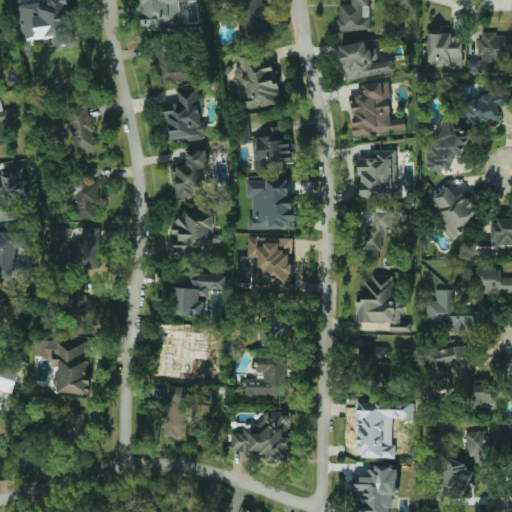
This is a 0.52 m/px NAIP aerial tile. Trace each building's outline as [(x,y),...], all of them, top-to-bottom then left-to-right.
[(19,5),(22,40),(53,37),(54,45),(73,43),(68,0),(47,0),(47,3),(19,5)] [(182,27),(181,2),(196,1),(195,0),(140,0),(143,28),(182,27)] [(240,43),(267,40),(263,0),(241,0),(244,25),(239,25),(240,43)] [(369,31),(369,0),(351,0),(351,4),(338,4),(338,31),(369,31)] [(463,64),(462,35),(452,35),(452,32),(428,33),(428,65),(463,64)] [(510,33),(480,33),(479,59),(467,59),(467,73),(479,73),(479,68),(510,69),(510,33)] [(346,79),(395,71),(393,59),(378,62),(374,40),(340,45),(346,79)] [(171,50),(155,50),(156,82),(190,81),(189,57),(171,57),(171,50)] [(244,109),(281,101),(273,65),(258,69),(254,53),(238,57),(240,65),(234,67),(244,109)] [(406,129),(405,118),(392,119),(388,81),(363,83),(364,93),(356,94),(357,103),(352,103),(355,135),(406,129)] [(176,90),(178,102),(164,104),(168,138),(182,137),(183,141),(206,139),(200,87),(176,90)] [(511,103),(506,87),(463,99),(471,127),(502,118),(499,107),(511,103)] [(92,115),(88,115),(87,105),(69,106),(72,149),(94,147),(92,115)] [(425,166),(440,172),(442,167),(450,170),(456,155),(461,158),(472,132),(443,120),(425,166)] [(255,168),(294,164),(291,139),(281,140),(280,126),(266,127),(267,136),(252,137),(255,168)] [(176,197),(195,196),(194,187),(209,186),(207,149),(186,150),(187,165),(174,166),(176,197)] [(359,158),(360,199),(398,198),(397,149),(374,150),(375,157),(359,158)] [(98,181),(89,181),(88,166),(73,166),(75,218),(94,217),(94,202),(99,202),(98,181)] [(0,221),(22,220),(21,200),(27,199),(25,167),(1,169),(2,180),(0,180),(0,221)] [(293,228),(292,179),(247,180),(247,196),(253,196),(253,216),(248,216),(248,230),(293,228)] [(452,236),(481,217),(464,192),(456,198),(447,185),(427,199),(452,236)] [(380,262),(380,236),(387,236),(387,227),(392,227),(392,211),(361,211),(361,262),(380,262)] [(214,214),(175,213),(175,234),(173,234),(173,253),(209,253),(209,238),(213,238),(214,214)] [(511,251),(511,219),(491,219),(491,240),(477,240),(477,255),(494,255),(494,251),(511,251)] [(65,237),(65,224),(50,224),(49,237),(65,237)] [(100,227),(82,227),(82,241),(72,241),(71,266),(99,267),(100,227)] [(0,277),(29,278),(30,257),(17,256),(17,247),(29,247),(29,233),(0,231),(0,277)] [(292,238),(248,237),(248,257),(254,257),(253,288),(291,289),(292,238)] [(511,277),(500,277),(501,267),(476,266),(475,292),(511,292),(511,277)] [(205,315),(205,298),(207,298),(207,289),(224,289),(224,272),(183,272),(183,287),(175,287),(175,315),(205,315)] [(358,322),(390,321),(390,331),(411,331),(411,321),(403,321),(402,299),(393,299),(393,276),(363,276),(363,301),(358,301),(358,322)] [(454,289),(435,289),(436,300),(426,300),(427,331),(441,330),(441,326),(453,325),(453,333),(474,332),(473,310),(455,311),(454,289)] [(93,312),(82,290),(65,299),(76,321),(93,312)] [(203,332),(172,330),(168,372),(200,375),(203,332)] [(35,356),(52,356),(52,366),(59,366),(58,392),(88,394),(90,341),(35,339),(35,356)] [(426,352),(433,390),(450,387),(445,362),(456,360),(459,376),(474,373),(468,344),(426,352)] [(386,346),(362,346),(362,363),(387,363),(386,346)] [(245,395),(286,395),(286,356),(256,356),(256,379),(245,379),(245,395)] [(0,389),(12,393),(19,368),(0,362),(0,389)] [(511,399),(511,384),(471,384),(471,409),(497,409),(497,399),(511,399)] [(290,411),(260,411),(261,428),(243,428),(243,432),(231,433),(232,452),(267,451),(267,460),(288,460),(287,448),(291,448),(290,411)] [(63,435),(87,436),(87,413),(63,413),(63,435)] [(458,503),(470,473),(470,466),(440,454),(437,462),(438,486),(428,486),(423,498),(423,504),(458,503)] [(360,511),(391,511),(392,496),(395,496),(396,480),(398,480),(398,468),(371,467),(370,477),(355,476),(354,490),(362,491),(360,511)]
